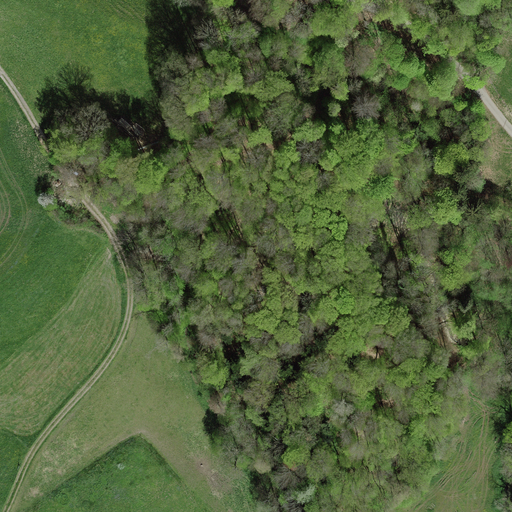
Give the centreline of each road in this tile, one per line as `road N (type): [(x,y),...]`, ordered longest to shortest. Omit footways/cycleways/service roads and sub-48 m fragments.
road 1 (track): [(0,72),(126,259),(133,296),(121,346),(40,443),(6,511)]
road 2 (residential): [(511,131),(424,36),(342,0)]
